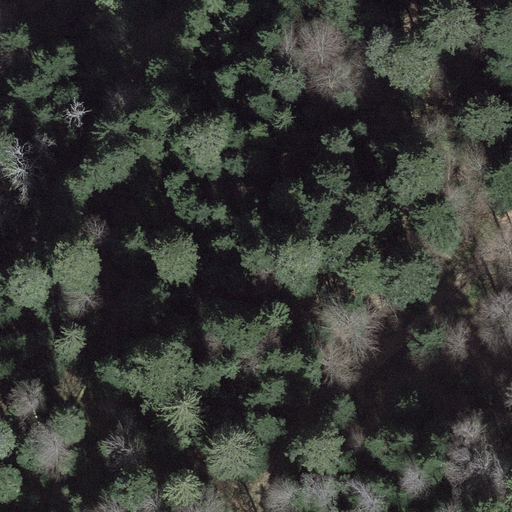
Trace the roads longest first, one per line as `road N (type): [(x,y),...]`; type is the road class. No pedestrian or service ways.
road 1 (track): [(261,511),(309,430),(511,239)]
road 2 (track): [(191,0),(96,148),(0,275)]
